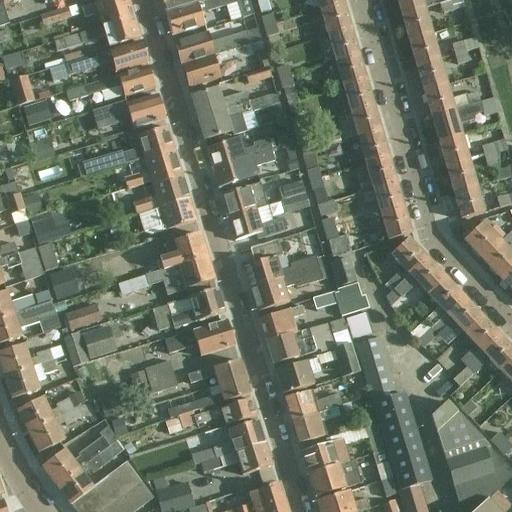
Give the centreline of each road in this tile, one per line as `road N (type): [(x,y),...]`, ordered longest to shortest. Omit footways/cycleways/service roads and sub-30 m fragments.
road 1 (residential): [(302,511),(141,0)]
road 2 (residential): [(511,328),(431,239),(359,0)]
